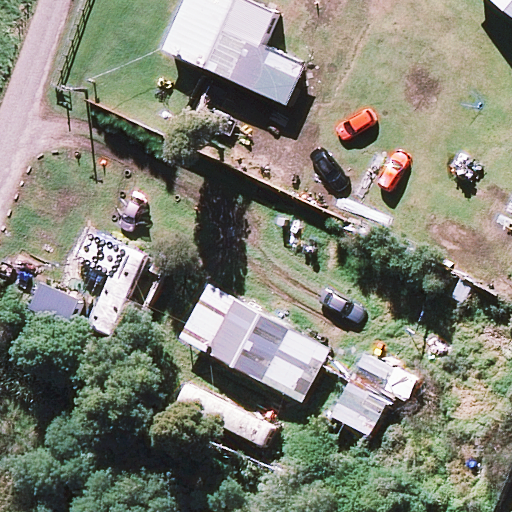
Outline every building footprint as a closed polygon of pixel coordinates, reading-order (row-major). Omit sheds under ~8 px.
[(296,110),(309,82),(282,69),(290,53),(273,45),(286,20),(245,0),(202,0),(176,53),(215,72),(199,105),(237,124),(254,90),(296,110)] [(491,267),(464,252),(443,291),(470,306),(491,267)] [(338,356),(221,292),(194,341),(310,406),(338,356)] [(411,380),(378,361),(336,433),(369,452),(411,380)] [(282,430),(195,387),(186,406),(273,449),(282,430)]
